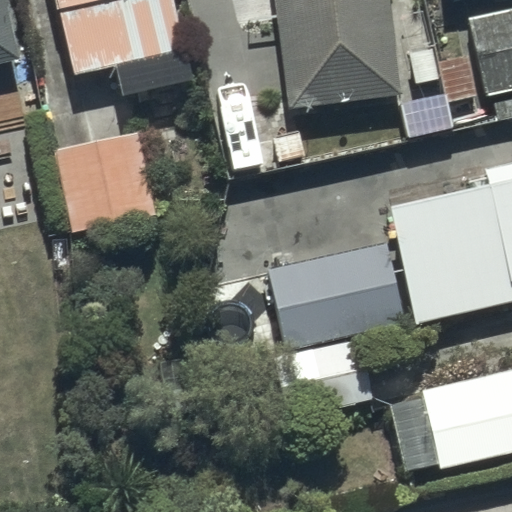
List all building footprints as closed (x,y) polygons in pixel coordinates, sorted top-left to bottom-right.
[(46,0),(63,80),(105,71),(111,100),(180,86),(177,71),(198,66),(193,41),(177,44),(167,0),(46,0)] [(267,0),(282,113),(398,97),(384,0),(267,0)] [(0,65),(13,63),(0,3),(0,65)] [(511,10),(460,22),(476,98),(511,90),(511,10)] [(243,108),(212,115),(224,176),(302,161),(296,132),(250,141),(243,108)] [(48,153),(65,236),(152,218),(135,136),(48,153)] [(475,189),(379,212),(408,331),(511,306),(511,165),(472,175),(475,189)] [(280,354),(351,338),(396,326),(375,243),(259,272),(280,354)] [(351,338),(280,354),(263,359),(279,426),(367,404),(351,338)] [(511,370),(411,393),(429,472),(511,453),(511,370)]
